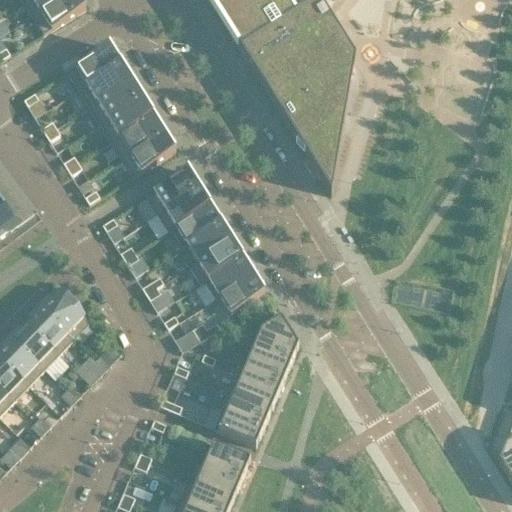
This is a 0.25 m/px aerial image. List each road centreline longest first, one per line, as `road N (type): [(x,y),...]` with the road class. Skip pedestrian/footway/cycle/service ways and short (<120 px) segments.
road 1 (residential): [(491,511),(175,0)]
road 2 (residential): [(120,17),(432,511)]
road 3 (residential): [(89,511),(141,403),(144,360),(88,249),(0,121)]
road 4 (residential): [(120,17),(0,90)]
